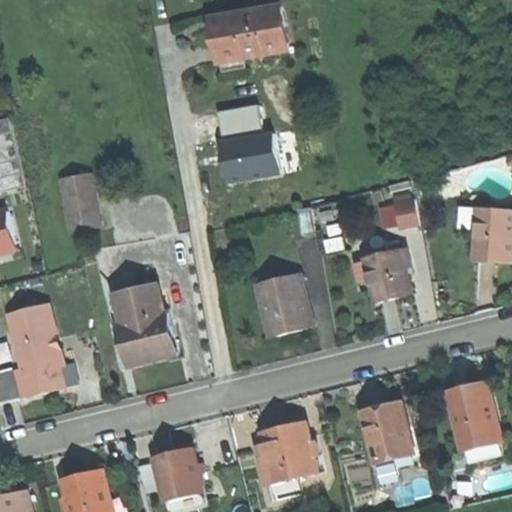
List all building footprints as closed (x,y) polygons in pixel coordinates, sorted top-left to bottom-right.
[(223,64),(291,51),(282,7),(215,20),(223,64)] [(0,121),(0,135),(15,131),(12,119),(0,121)] [(0,135),(0,150),(18,146),(15,131),(0,135)] [(18,146),(0,150),(0,163),(21,158),(18,146)] [(0,163),(0,178),(24,172),(21,158),(0,163)] [(0,178),(0,187),(1,193),(27,185),(24,172),(0,178)] [(68,236),(102,233),(98,180),(64,183),(68,236)] [(401,193),(402,227),(422,226),(421,193),(401,193)] [(385,206),(387,227),(402,225),(399,205),(385,206)] [(0,253),(20,248),(12,213),(0,215),(0,253)] [(511,218),(502,218),(497,261),(511,263),(511,218)] [(443,243),(452,242),(451,229),(441,230),(443,243)] [(337,272),(349,271),(347,242),(335,245),(337,272)] [(373,262),(363,264),(366,284),(377,282),(380,303),(397,300),(417,297),(410,252),(373,257),(373,262)] [(309,274),(263,282),(271,336),(297,332),(317,329),(309,274)] [(148,347),(154,390),(174,387),(195,383),(192,367),(203,365),(199,340),(194,341),(189,311),(146,317),(150,347),(148,347)] [(37,329),(46,382),(52,413),(75,409),(89,406),(85,386),(90,385),(79,322),(37,329)] [(205,382),(203,365),(192,367),(195,383),(205,382)] [(42,415),(52,413),(46,382),(37,384),(42,415)] [(37,384),(16,387),(19,419),(42,415),(37,384)] [(496,387),(482,390),(483,396),(499,393),(496,387)] [(467,449),(507,443),(499,393),(483,396),(482,390),(470,392),(458,394),(467,449)] [(400,463),(419,459),(410,400),(388,404),(371,406),(379,457),(381,458),(384,480),(403,478),(400,463)] [(274,483),(326,473),(317,419),(295,423),(272,427),(274,441),(267,442),(274,483)] [(165,505),(205,498),(197,452),(179,455),(157,459),(158,464),(142,466),(147,494),(163,492),(165,505)] [(92,473),(71,477),(76,511),(117,511),(111,469),(92,473)] [(38,511),(35,491),(0,497),(0,511),(38,511)]
